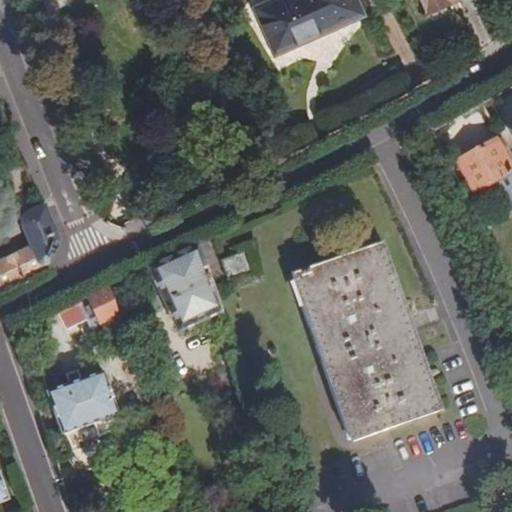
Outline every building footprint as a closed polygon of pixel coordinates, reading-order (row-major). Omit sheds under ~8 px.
[(274,51),(360,12),(355,0),(270,0),(255,7),(274,51)] [(448,0),(419,0),(426,15),(450,5),(448,0)] [(452,150),(440,127),(427,134),(439,157),(452,150)] [(511,173),(511,161),(499,139),(491,143),(509,175),(511,173)] [(508,220),(511,217),(511,173),(509,175),(491,143),(453,166),(471,198),(489,188),(508,220)] [(0,291),(44,272),(56,242),(43,210),(34,214),(27,220),(25,228),(34,247),(20,254),(17,248),(0,256),(0,291)] [(222,315),(198,247),(150,270),(172,333),(183,328),(188,337),(199,333),(197,324),(222,315)] [(377,253),(293,280),(349,442),(432,413),(377,253)] [(239,256),(220,263),(227,281),(245,274),(239,256)] [(121,330),(107,291),(87,301),(90,312),(79,316),(85,331),(103,325),(105,333),(121,330)] [(90,312),(87,301),(75,306),(79,316),(90,312)] [(92,427),(97,438),(97,441),(118,434),(115,420),(117,419),(102,375),(46,395),(61,438),(72,434),(92,427)] [(77,445),(97,438),(92,427),(72,434),(77,445)]
